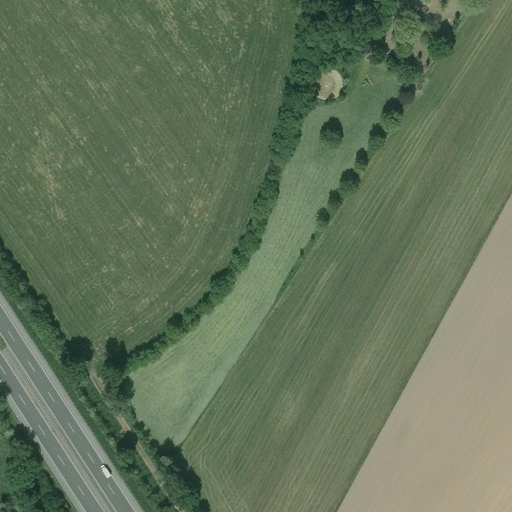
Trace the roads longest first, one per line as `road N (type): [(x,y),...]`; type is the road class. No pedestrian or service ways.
road 1 (track): [(0,241),(183,511)]
road 2 (motorway): [(126,511),(0,314)]
road 3 (motorway): [(0,358),(101,511)]
